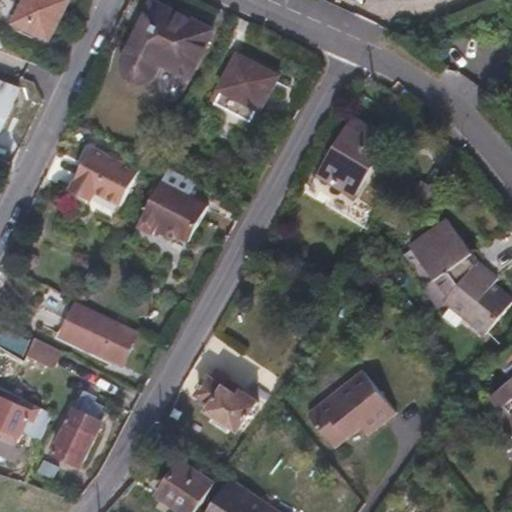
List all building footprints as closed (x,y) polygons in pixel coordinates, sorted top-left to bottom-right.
[(27,0),(16,26),(52,41),(70,0),(27,0)] [(152,4),(131,49),(123,65),(124,74),(128,81),(133,84),(140,87),(148,85),(153,80),(162,64),(192,78),(213,33),(152,4)] [(257,113),(260,115),(279,78),(239,57),(220,93),(224,94),(218,106),(252,123),(257,113)] [(22,92),(0,83),(0,134),(2,135),(22,92)] [(224,94),(220,93),(210,114),(250,135),(260,115),(257,113),(252,123),(218,106),(224,94)] [(357,121),(323,177),(355,197),(389,140),(357,121)] [(72,193),(94,204),(99,194),(124,206),(141,170),(93,147),(72,193)] [(141,224),(156,231),(158,228),(171,234),(172,231),(194,242),(212,204),(163,179),(141,224)] [(363,220),(372,225),(386,200),(376,194),(363,220)] [(498,281),(487,271),(478,264),(475,266),(469,258),(474,254),(448,219),(410,247),(449,299),(445,303),(486,337),(511,303),(511,299),(494,286),(498,281)] [(82,306),(77,316),(66,338),(128,367),(143,336),(107,318),(82,306)] [(56,369),(64,353),(37,340),(31,355),(56,369)] [(0,363),(0,379),(19,384),(26,354),(4,349),(0,363)] [(511,382),(511,349),(496,362),(511,382)] [(369,436),(396,415),(363,373),(309,415),(336,450),(363,428),(369,436)] [(240,430),(258,402),(243,392),(240,397),(210,379),(199,397),(214,406),(210,412),(240,430)] [(511,383),(491,400),(511,426),(511,383)] [(86,393),(78,409),(105,422),(109,412),(108,408),(98,404),(100,399),(86,393)] [(0,405),(0,428),(21,439),(24,433),(42,442),(53,415),(25,402),(23,406),(4,397),(0,405)] [(57,454),(84,467),(105,422),(78,409),(57,454)] [(0,435),(19,444),(21,439),(0,428),(0,435)] [(159,495),(184,511),(198,511),(216,487),(181,464),(159,495)] [(278,511),(235,481),(213,511),(278,511)]
